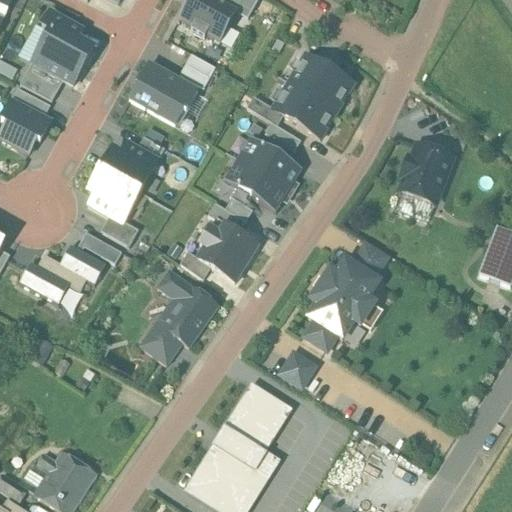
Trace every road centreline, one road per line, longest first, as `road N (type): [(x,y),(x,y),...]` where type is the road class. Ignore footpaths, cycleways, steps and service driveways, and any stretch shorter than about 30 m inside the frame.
road 1 (residential): [(409,65),(348,182),(117,511)]
road 2 (residential): [(130,39),(37,209),(0,190)]
road 3 (unclassified): [(511,378),(427,511)]
road 4 (residential): [(409,65),(299,0)]
